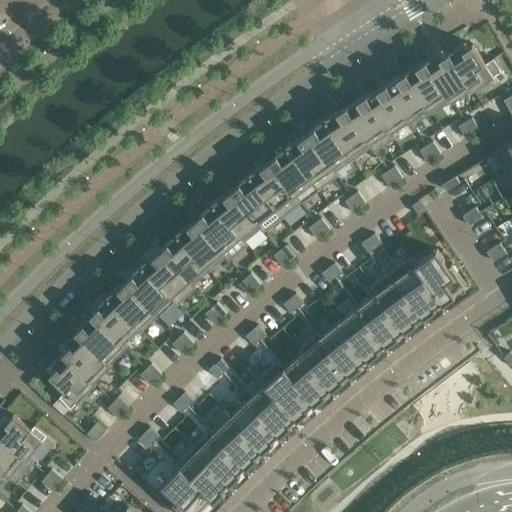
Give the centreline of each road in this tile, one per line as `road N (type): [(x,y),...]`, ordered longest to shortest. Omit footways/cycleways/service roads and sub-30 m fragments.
road 1 (residential): [(52,511),(276,284),(371,212),(511,130)]
road 2 (tertiary): [(0,341),(212,143),(365,38)]
road 3 (tertiary): [(354,20),(245,95),(101,215),(0,316)]
road 4 (residential): [(499,295),(391,374),(250,511)]
road 5 (unknown): [(371,212),(450,331)]
